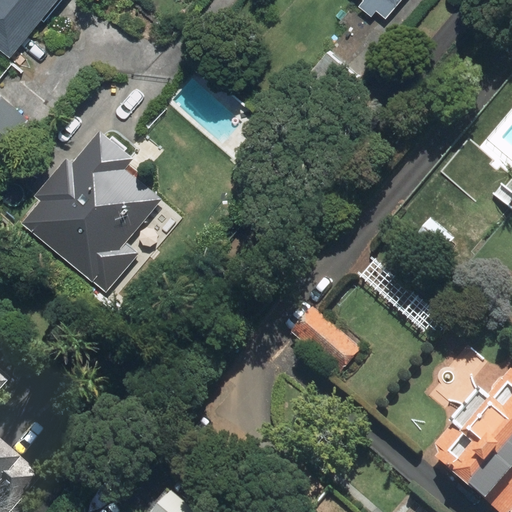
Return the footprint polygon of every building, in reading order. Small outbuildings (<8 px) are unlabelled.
[(0,0),(0,41),(19,59),(71,0),(0,0)] [(366,0),(364,3),(378,15),(384,8),(395,18),(409,0),(366,0)] [(363,69),(337,48),(320,69),(345,90),(363,69)] [(0,89),(0,157),(34,119),(0,89)] [(119,122),(29,223),(108,292),(148,247),(139,238),(178,194),(141,161),(151,150),(119,122)] [(274,127),(242,166),(266,186),(298,147),(274,127)] [(454,323),(385,262),(366,282),(435,344),(454,323)] [(371,349),(330,315),(305,346),(345,379),(371,349)] [(0,476),(20,453),(0,435),(0,387),(10,376),(0,367),(0,476)] [(511,374),(441,454),(506,511),(510,511),(511,510),(511,374)] [(47,418),(35,408),(12,435),(24,445),(47,418)] [(210,511),(187,492),(169,511),(210,511)]
